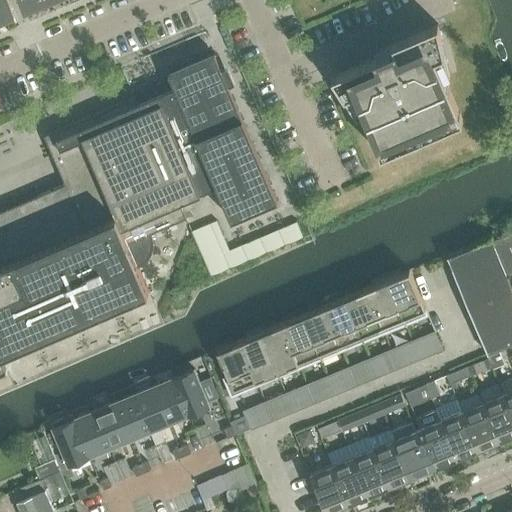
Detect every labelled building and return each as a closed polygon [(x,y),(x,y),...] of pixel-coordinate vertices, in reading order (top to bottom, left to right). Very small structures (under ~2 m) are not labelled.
[(8,0),(0,0),(0,20),(14,14),(8,0)] [(21,0),(25,10),(46,1),(45,0),(21,0)] [(462,118),(443,76),(449,73),(437,22),(391,42),(395,50),(370,67),(366,59),(331,74),(356,113),(362,111),(380,153),(402,144),(399,136),(436,120),(440,128),(462,118)] [(0,363),(4,362),(0,353),(148,290),(137,264),(142,261),(146,256),(150,251),(151,245),(151,239),(150,233),(149,233),(186,217),(180,202),(216,185),(231,218),(277,198),(228,84),(221,68),(214,51),(167,71),(174,86),(137,102),(134,95),(44,134),(65,183),(0,210),(0,363)] [(511,229),(491,238),(506,273),(511,270),(511,229)] [(506,273),(491,238),(491,237),(447,254),(488,353),(498,349),(511,343),(511,272),(506,274),(506,273)] [(409,270),(387,279),(405,323),(421,317),(419,311),(425,309),(409,270)] [(387,279),(366,288),(382,326),(387,324),(390,329),(405,323),(387,279)] [(366,288),(345,297),(363,340),(379,334),(376,329),(382,326),(366,288)] [(345,297),(324,305),(340,344),(345,341),(348,347),(363,340),(345,297)] [(340,344),(324,305),(303,314),(321,358),(336,351),(334,346),(340,344)] [(306,364),(321,358),(303,314),(282,323),(298,361),(303,359),(306,364)] [(292,363),(298,361),(282,323),(261,332),(279,375),(294,369),(292,363)] [(426,334),(433,351),(441,348),(434,331),(426,334)] [(263,382),(279,375),(261,332),(240,340),(256,379),(261,376),(263,382)] [(250,381),(256,379),(240,340),(218,349),(228,374),(223,376),(231,395),(252,386),(250,381)] [(399,345),(391,349),(398,366),(406,363),(399,345)] [(390,369),(398,366),(391,349),(383,352),(390,369)] [(488,353),(486,354),(488,357),(491,366),(492,368),(504,363),(498,349),(488,353)] [(488,357),(467,365),(471,373),(476,371),(477,373),(487,369),(486,368),(491,366),(488,357)] [(357,363),(349,366),(356,383),(364,380),(357,363)] [(469,372),(465,363),(451,369),(455,377),(469,372)] [(348,387),(356,383),(349,366),(341,369),(348,387)] [(194,367),(173,376),(189,413),(209,404),(208,400),(219,396),(219,395),(210,375),(199,379),(194,367)] [(173,376),(153,384),(169,421),(189,413),(173,376)] [(434,379),(425,383),(430,394),(431,396),(439,393),(434,379)] [(315,380),(307,383),(314,401),(322,398),(315,380)] [(425,383),(424,380),(403,388),(409,402),(430,394),(425,383)] [(306,404),(314,401),(307,383),(299,387),(306,404)] [(153,384),(133,393),(149,429),(169,421),(153,384)] [(511,417),(511,388),(502,393),(511,417)] [(133,393),(114,401),(129,438),(149,429),(133,393)] [(511,417),(502,393),(481,401),(497,440),(511,434),(511,417)] [(386,399),(380,402),(383,409),(384,413),(395,409),(390,397),(386,399)] [(273,398),(265,401),(272,418),(280,415),(273,398)] [(435,407),(435,408),(456,457),(477,449),(460,410),(455,398),(435,407)] [(377,399),(358,407),(363,419),(382,411),(377,399)] [(114,401),(94,409),(109,446),(129,438),(114,401)] [(264,422),(272,418),(265,401),(257,404),(264,422)] [(481,401),(460,410),(477,449),(497,440),(481,401)] [(363,419),(358,407),(349,411),(353,423),(363,419)] [(420,427),(414,429),(423,450),(427,448),(435,466),(456,457),(435,408),(415,416),(420,427)] [(74,417),(89,454),(109,446),(94,409),(74,417)] [(72,413),(51,422),(64,452),(59,454),(59,452),(54,454),(55,458),(60,469),(64,478),(74,474),(69,463),(89,454),(74,417),(73,413),(72,413)] [(315,425),(320,437),(341,428),(336,417),(315,425)] [(248,419),(236,424),(239,432),(242,431),(251,427),(248,419)] [(224,427),(227,437),(235,433),(231,424),(224,427)] [(309,428),(296,433),(302,446),(315,441),(309,428)] [(362,439),(366,449),(370,447),(386,486),(409,477),(393,438),(389,428),(362,439)] [(414,429),(393,438),(409,477),(435,466),(427,448),(423,450),(414,429)] [(45,434),(30,440),(40,464),(55,458),(54,454),(45,434)] [(187,443),(179,446),(183,455),(191,452),(187,443)] [(183,455),(179,446),(172,449),(176,458),(183,455)] [(366,449),(352,455),(368,494),(386,486),(370,447),(366,449)] [(352,455),(331,464),(347,503),(368,494),(352,455)] [(40,464),(35,466),(40,477),(60,469),(55,458),(40,464)] [(147,460),(139,463),(143,472),(151,469),(147,460)] [(227,470),(196,483),(197,487),(202,499),(228,488),(235,487),(239,490),(255,483),(246,462),(244,463),(227,470)] [(143,472),(139,463),(132,466),(136,475),(143,472)] [(326,511),(347,503),(331,464),(310,472),(326,511)] [(52,500),(70,492),(60,469),(40,477),(13,489),(22,511),(49,511),(56,509),(52,500)] [(107,476),(100,479),(104,489),(111,485),(107,476)] [(83,486),(76,489),(80,498),(87,495),(83,486)] [(228,488),(226,491),(227,499),(230,501),(238,500),(240,497),(239,490),(235,487),(228,488)]
